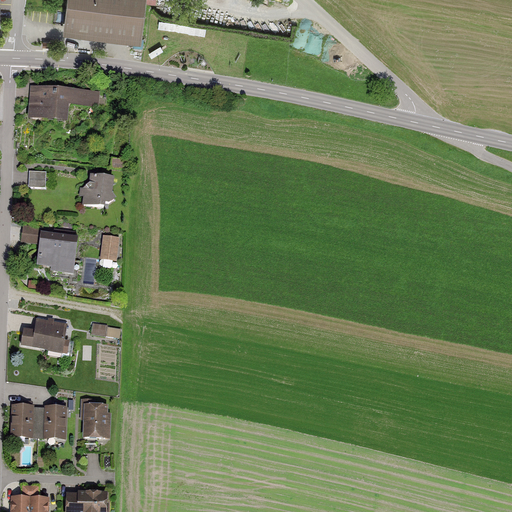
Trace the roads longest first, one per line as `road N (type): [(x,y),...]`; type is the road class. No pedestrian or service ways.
road 1 (tertiary): [(12,58),(214,81),(425,126)]
road 2 (residential): [(3,300),(12,58)]
road 3 (residential): [(303,0),(415,102),(425,126)]
road 4 (track): [(183,0),(240,12),(313,9)]
